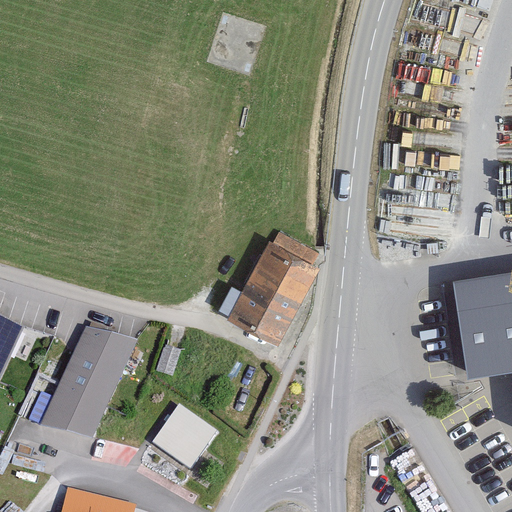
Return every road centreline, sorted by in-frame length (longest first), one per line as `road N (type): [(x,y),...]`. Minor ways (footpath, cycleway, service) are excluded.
road 1 (tertiary): [(384,0),(361,98),(330,472)]
road 2 (unknown): [(457,260),(473,153),(511,13)]
road 3 (residential): [(0,273),(167,320)]
